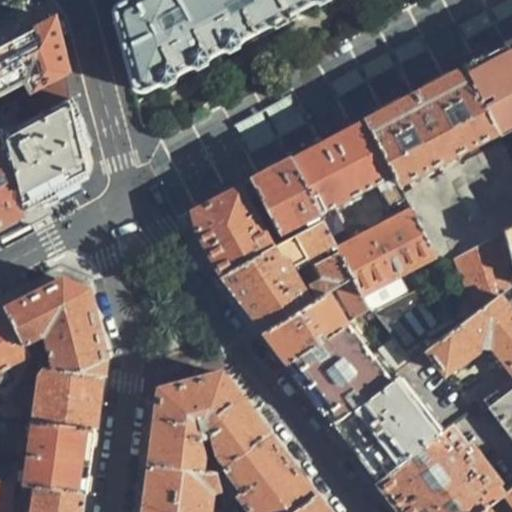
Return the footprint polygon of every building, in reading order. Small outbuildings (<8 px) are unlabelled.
[(0,40),(53,20),(45,0),(40,0),(0,15),(0,40)] [(113,20),(130,85),(137,89),(141,90),(146,90),(198,62),(286,15),(313,0),(122,0),(113,5),(112,12),(113,20)] [(511,44),(463,70),(496,134),(501,144),(511,164),(511,44)] [(496,134),(463,70),(438,83),(415,95),(388,110),(365,122),(397,184),(439,163),(444,175),(403,196),(434,257),(438,265),(453,258),(489,239),(511,226),(511,164),(501,144),(461,165),(456,153),(496,134)] [(85,156),(66,73),(0,110),(0,125),(2,133),(20,208),(38,198),(76,178),(85,156)] [(355,281),(364,296),(434,257),(403,196),(397,184),(365,122),(339,135),(290,161),(318,213),(323,222),(355,281)] [(0,218),(20,208),(2,133),(0,134),(0,218)] [(496,134),(456,153),(461,165),(501,144),(496,134)] [(318,213),(290,161),(282,165),(239,187),(251,211),(266,241),(318,213)] [(251,211),(239,187),(229,192),(241,216),(251,211)] [(241,216),(229,192),(192,211),(197,233),(206,248),(221,275),(263,254),(241,216)] [(328,296),(339,290),(355,281),(323,222),(282,244),(284,247),(296,267),(314,259),(326,282),(313,289),(319,301),(328,296)] [(511,226),(489,239),(511,285),(511,226)] [(511,289),(511,285),(489,239),(453,258),(480,309),(511,289)] [(263,254),(221,275),(231,288),(257,323),(263,332),(310,305),(294,274),(289,277),(275,252),(284,247),(282,244),(263,254)] [(50,368),(100,374),(103,358),(93,318),(86,292),(63,280),(7,310),(36,366),(43,367),(47,337),(56,336),(50,368)] [(371,311),(367,303),(364,296),(355,281),(339,290),(359,319),(371,311)] [(431,283),(403,296),(374,309),(415,360),(426,350),(461,322),(439,285),(431,283)] [(403,296),(397,287),(367,303),(371,311),(374,309),(403,296)] [(511,289),(480,309),(461,322),(426,350),(443,374),(480,346),(486,345),(490,345),(511,371),(511,377),(483,400),(509,436),(511,434),(511,289)] [(310,305),(263,332),(267,338),(288,364),(350,324),(328,296),(319,301),(310,305)] [(36,366),(7,310),(0,313),(0,403),(11,397),(36,366)] [(350,324),(288,364),(312,396),(333,424),(399,373),(395,367),(387,374),(354,330),(363,324),(359,319),(350,324)] [(31,421),(93,428),(96,404),(100,374),(50,368),(43,367),(37,375),(31,421)] [(221,463),(264,429),(221,371),(189,381),(159,389),(148,463),(201,471),(203,452),(213,450),(221,463)] [(399,373),(333,424),(355,453),(377,482),(443,431),(399,373)] [(34,485),(85,491),(89,459),(93,428),(31,421),(24,483),(34,485)] [(400,511),(479,511),(480,511),(487,506),(491,503),(495,500),(498,498),(490,488),(494,485),(491,482),(468,452),(464,448),(463,449),(446,428),(443,431),(377,482),(400,511)] [(251,511),(289,511),(314,494),(288,461),(264,429),(221,463),(243,491),(239,495),(251,511)] [(468,452),(491,482),(497,477),(474,447),(468,452)] [(201,471),(148,463),(143,504),(141,511),(206,511),(209,492),(218,490),(214,473),(201,471)] [(0,511),(10,511),(14,482),(0,479),(0,511)] [(30,511),(81,511),(85,491),(34,485),(30,511)] [(509,511),(511,511),(511,487),(498,498),(509,511)] [(224,511),(240,511),(226,493),(220,496),(224,511)] [(326,511),(314,494),(289,511),(326,511)] [(491,503),(497,511),(501,508),(495,500),(491,503)]
